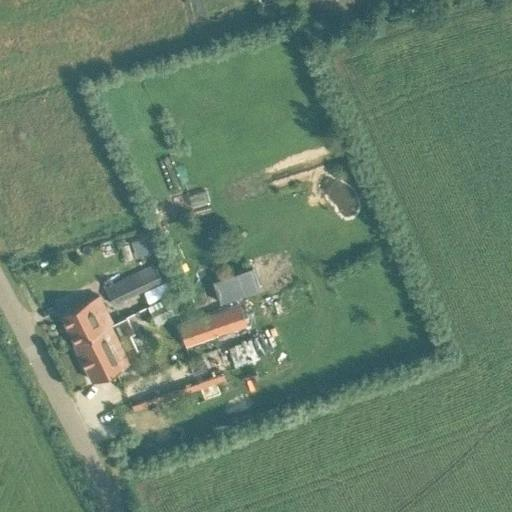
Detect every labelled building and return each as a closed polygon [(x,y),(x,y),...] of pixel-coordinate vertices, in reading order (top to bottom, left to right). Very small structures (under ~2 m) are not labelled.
[(356,0),(313,0),(323,21),(359,4),(356,0)] [(153,263),(104,287),(112,303),(160,279),(153,263)] [(340,292),(373,281),(368,264),(334,275),(340,292)] [(252,267),(212,280),(219,302),(259,288),(252,267)] [(60,313),(92,379),(139,356),(128,333),(120,337),(99,294),(60,313)] [(225,308),(179,324),(186,344),(231,328),(225,308)] [(262,332),(227,344),(234,363),(269,351),(262,332)]
